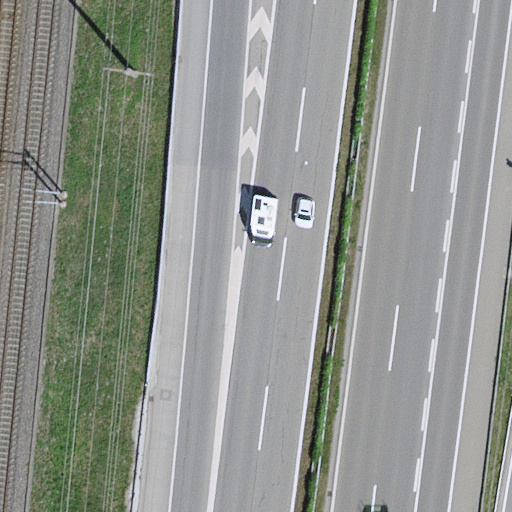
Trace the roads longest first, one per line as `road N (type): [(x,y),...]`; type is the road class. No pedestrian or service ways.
road 1 (motorway): [(325,0),(252,511)]
road 2 (motorway): [(373,511),(437,0)]
road 3 (motorway): [(226,0),(188,511)]
